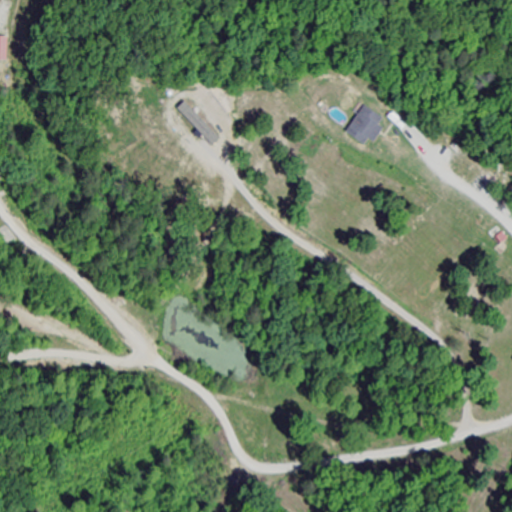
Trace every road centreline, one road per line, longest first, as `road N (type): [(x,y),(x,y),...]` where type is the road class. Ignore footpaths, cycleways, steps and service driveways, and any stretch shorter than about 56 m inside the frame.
road 1 (residential): [(0,203),(122,330),(202,393),(257,466),(408,450),(511,420)]
road 2 (residential): [(156,361),(0,359)]
